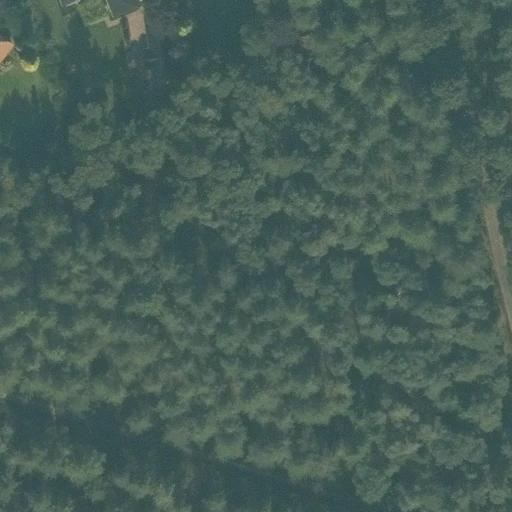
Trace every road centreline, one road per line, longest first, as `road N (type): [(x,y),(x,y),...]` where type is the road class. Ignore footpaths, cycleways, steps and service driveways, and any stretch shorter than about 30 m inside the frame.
road 1 (unclassified): [(402,511),(0,399)]
road 2 (unclassified): [(511,324),(436,0)]
